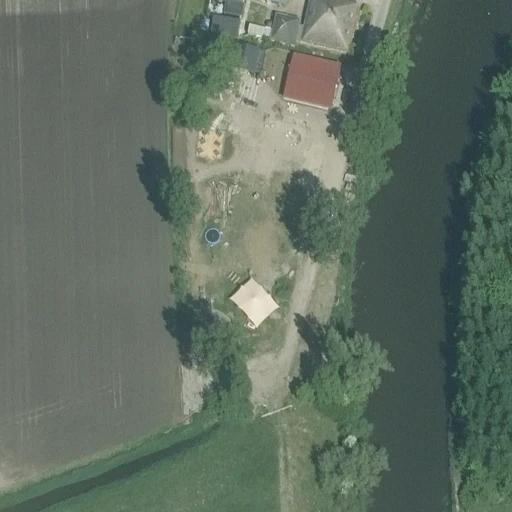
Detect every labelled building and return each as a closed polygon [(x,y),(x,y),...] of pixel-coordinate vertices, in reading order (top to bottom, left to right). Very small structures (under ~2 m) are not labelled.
[(243,8),(244,0),(213,0),(213,3),(243,8)] [(357,9),(317,0),(311,0),(308,16),(291,13),(286,32),(283,31),(280,44),(301,48),(302,44),(348,54),(357,9)] [(237,40),(240,23),(213,18),(210,36),(237,40)] [(340,72),(292,61),(283,100),(331,111),(340,72)] [(282,155),(285,138),(262,134),(259,157),(257,157),(255,171),(263,172),(259,195),(294,200),(289,227),(300,229),(298,245),(311,247),(318,204),(319,203),(323,178),(312,176),(314,160),(282,155)] [(224,229),(225,214),(219,213),(219,205),(201,205),(201,228),(224,229)]
